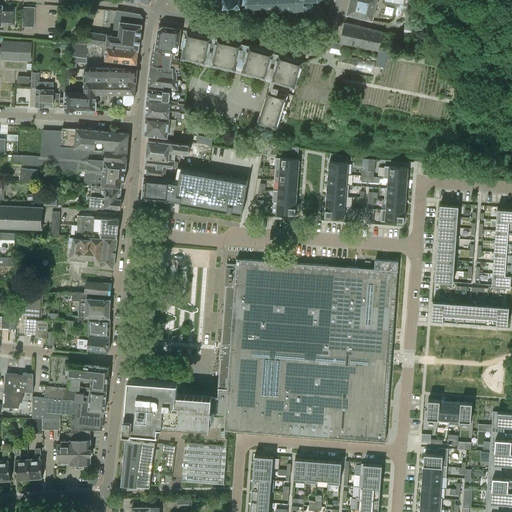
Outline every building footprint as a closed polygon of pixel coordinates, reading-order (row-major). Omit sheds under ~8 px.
[(322,9),(319,7),(320,6),(320,5),(320,3),(320,1),(319,0),(223,0),(224,1),(226,0),(226,2),(228,2),(228,0),(236,0),(236,2),(238,4),(240,4),(241,2),(243,3),(245,1),(246,1),(246,11),(244,13),(245,14),(247,11),(255,11),(255,14),(257,14),(256,11),(264,11),(264,14),(266,13),(266,11),(274,10),(274,13),(276,13),(276,10),(284,10),(284,13),(285,13),(285,16),(284,16),(284,18),(286,18),(286,17),(294,17),(294,18),(295,18),(295,16),(295,12),(295,10),(303,9),(303,12),(305,12),(305,14),(309,13),(309,15),(312,18),(318,18),(322,14),(322,9)] [(377,0),(350,0),(347,14),(372,20),(377,0)] [(384,0),(385,0),(395,3),(400,3),(400,5),(398,4),(395,14),(406,16),(402,36),(413,39),(414,31),(417,16),(419,8),(420,0),(384,0)] [(387,5),(385,12),(392,14),(393,7),(387,5)] [(1,6),(0,23),(14,24),(15,7),(1,6)] [(34,26),(34,7),(22,6),(22,26),(34,26)] [(121,11),(117,10),(116,18),(111,17),(111,16),(74,11),(70,42),(73,42),(88,43),(138,50),(138,49),(139,49),(143,18),(140,14),(121,11)] [(364,27),(345,22),(340,42),(344,43),(379,50),(383,32),(364,27)] [(153,49),(171,52),(179,53),(181,29),(175,29),(175,28),(163,26),(158,30),(156,49),(153,49)] [(209,50),(210,50),(212,41),(211,41),(212,36),(187,30),(186,36),(185,36),(184,45),(182,54),(207,59),(209,50)] [(242,43),(217,37),(216,42),(214,51),(212,60),(237,66),(239,57),(240,57),(242,48),(241,48),(242,43)] [(0,58),(2,59),(31,60),(32,42),(3,40),(2,47),(0,46),(0,58)] [(344,43),(340,42),(333,41),(331,48),(342,50),(344,43)] [(136,63),(137,63),(138,50),(88,43),(73,42),(72,55),(86,57),(87,54),(102,56),(102,52),(106,53),(105,59),(136,63)] [(249,44),(248,50),(247,50),(245,58),(245,59),(243,68),(267,75),(270,66),(271,66),(273,57),(272,57),(274,52),(249,44)] [(150,72),(158,73),(166,74),(166,78),(177,79),(176,75),(181,74),(180,67),(180,66),(179,66),(179,62),(179,58),(166,57),(167,54),(170,54),(171,52),(153,49),(151,64),(150,72)] [(302,66),(303,61),(279,53),(277,59),(277,58),(274,67),(275,67),(272,76),(296,84),(299,75),(300,75),(302,66)] [(373,73),(375,61),(340,54),(338,67),(373,73)] [(86,63),(87,57),(72,56),(71,71),(76,71),(77,63),(78,62),(86,63)] [(71,71),(71,66),(62,65),(60,90),(70,90),(71,71)] [(86,79),(85,87),(97,88),(97,93),(117,93),(117,103),(131,103),(133,101),(134,94),(135,94),(136,80),(137,69),(113,67),(86,67),(86,79)] [(158,73),(150,72),(148,86),(178,90),(177,79),(166,78),(166,74),(158,73)] [(53,93),(54,82),(39,81),(38,88),(36,88),(36,105),(45,105),(45,104),(53,105),(53,99),(59,99),(60,96),(60,93),(53,93)] [(289,91),(274,86),(273,86),(261,124),(277,129),(289,91)] [(60,107),(65,107),(65,108),(96,109),(97,93),(97,88),(85,87),(85,92),(65,90),(65,96),(60,96),(59,99),(59,107),(60,107)] [(179,101),(180,92),(148,87),(147,98),(178,101),(179,101)] [(179,103),(179,101),(178,101),(179,106),(170,105),(171,102),(147,99),(147,107),(180,111),(180,112),(188,113),(188,110),(185,110),(185,106),(186,104),(179,103)] [(502,106),(497,101),(493,105),(499,110),(502,106)] [(146,115),(176,119),(195,121),(195,114),(188,113),(180,112),(180,111),(147,107),(146,115)] [(176,119),(146,115),(146,117),(146,118),(146,121),(146,122),(146,124),(147,124),(147,130),(146,130),(145,134),(147,134),(167,137),(168,134),(174,135),(174,129),(175,130),(176,119)] [(88,128),(88,129),(77,128),(62,127),(62,130),(60,146),(94,148),(95,130),(92,130),(92,128),(88,128)] [(59,156),(60,146),(62,130),(43,129),(41,155),(59,156)] [(95,130),(94,148),(128,151),(129,133),(114,132),(95,130)] [(212,138),(198,136),(197,143),(211,145),(212,138)] [(146,157),(173,160),(175,161),(176,152),(189,154),(190,144),(148,139),(146,157)] [(92,184),(121,187),(122,181),(125,181),(126,172),(127,161),(93,158),(94,148),(60,146),(59,156),(41,155),(12,155),(12,163),(24,164),(37,166),(46,167),(85,171),(84,184),(92,184)] [(94,148),(93,158),(127,161),(128,151),(94,148)] [(173,160),(146,157),(146,164),(172,167),(176,167),(177,162),(173,162),(173,160)] [(276,158),(275,169),(299,171),(300,159),(276,158)] [(348,163),(329,162),(328,173),(347,174),(348,163)] [(172,171),(172,169),(170,168),(170,170),(166,170),(167,167),(172,167),(146,164),(144,176),(165,178),(165,175),(172,175),(172,171)] [(384,166),(384,177),(388,177),(407,179),(408,168),(384,166)] [(37,181),(38,168),(21,167),(20,180),(37,181)] [(275,169),(274,180),(279,180),(298,181),(299,171),(275,169)] [(144,176),(142,197),(168,200),(169,197),(179,199),(179,201),(222,210),(228,180),(180,170),(178,180),(165,178),(144,176)] [(347,174),(328,173),(327,184),(346,185),(347,174)] [(388,177),(388,188),(406,190),(407,179),(388,177)] [(298,181),(279,180),(278,190),(278,191),(297,192),(298,181)] [(121,187),(92,184),(90,205),(121,208),(122,198),(120,198),(122,187),(121,187)] [(327,184),(327,194),(348,196),(349,185),(346,185),(327,184)] [(385,188),(384,199),(387,199),(406,200),(406,190),(388,188),(385,188)] [(274,190),(273,201),(277,201),(296,203),(297,192),(278,191),(274,190)] [(326,205),(345,207),(351,207),(352,197),(348,197),(348,196),(327,194),(326,205)] [(57,197),(45,196),(44,204),(56,205),(57,197)] [(387,199),(386,210),(405,211),(406,200),(387,199)] [(295,214),(296,203),(277,201),(277,202),(276,213),(295,214)] [(0,227),(42,229),(43,206),(0,204),(0,227)] [(345,207),(326,205),(325,216),(344,218),(345,207)] [(458,217),(459,206),(440,205),(439,216),(458,217)] [(381,209),(380,221),(404,222),(405,211),(386,210),(381,209)] [(511,209),(497,209),(496,220),(511,221),(511,209)] [(59,235),(60,211),(52,211),(51,234),(59,235)] [(77,235),(117,238),(120,218),(78,214),(77,235)] [(457,228),(458,217),(439,216),(438,227),(457,228)] [(511,221),(496,220),(495,231),(511,232),(511,221)] [(456,239),(457,228),(438,227),(437,237),(456,239)] [(511,232),(495,231),(495,242),(511,242),(511,232)] [(82,238),(82,237),(81,237),(74,237),(71,258),(86,260),(87,258),(101,259),(100,266),(113,268),(117,238),(90,237),(90,238),(82,238)] [(456,250),(456,239),(437,237),(437,248),(456,250)] [(511,242),(495,242),(494,252),(511,253),(511,242)] [(455,260),(456,250),(437,248),(436,259),(455,260)] [(511,253),(494,252),(493,263),(511,265),(511,263),(511,253)] [(0,264),(14,266),(15,257),(0,256),(0,264)] [(252,431),(270,432),(386,441),(393,333),(398,261),(375,260),(374,268),(250,259),(236,258),(236,264),(227,263),(221,338),(221,344),(218,387),(212,387),(212,386),(212,387),(192,386),(193,381),(182,381),(182,389),(177,389),(178,381),(130,377),(129,377),(125,429),(158,431),(158,424),(209,428),(224,429),(229,429),(234,430),(239,430),(244,430),(247,431),(252,431)] [(454,271),(455,260),(436,259),(435,270),(454,271)] [(493,263),(492,274),(511,275),(511,265),(493,263)] [(453,282),(454,271),(435,270),(434,281),(453,282)] [(492,274),(491,285),(510,287),(511,275),(492,274)] [(110,294),(111,283),(86,281),(85,292),(110,294)] [(80,316),(110,317),(111,299),(110,299),(92,298),(93,293),(74,292),(73,301),(81,301),(80,316)] [(42,295),(19,302),(18,316),(41,318),(42,295)] [(444,302),(433,301),(431,320),(443,321),(444,302)] [(455,303),(444,302),(443,321),(453,322),(455,303)] [(465,304),(455,303),(453,322),(464,323),(465,304)] [(476,305),(465,304),(464,323),(475,324),(476,305)] [(487,305),(476,305),(475,324),(486,324),(487,305)] [(498,306),(487,305),(486,324),(496,325),(498,306)] [(509,307),(498,306),(496,325),(508,326),(509,307)] [(16,317),(8,316),(9,314),(3,314),(2,316),(1,328),(15,329),(16,317)] [(89,333),(110,335),(110,318),(101,318),(101,317),(100,317),(100,318),(95,318),(95,317),(94,317),(94,318),(89,317),(89,333)] [(48,338),(49,320),(36,319),(35,337),(48,338)] [(27,336),(35,337),(36,320),(28,320),(27,336)] [(89,335),(89,339),(78,338),(77,347),(109,351),(110,337),(89,335)] [(79,389),(80,386),(81,378),(92,379),(91,388),(107,389),(109,367),(68,363),(66,376),(74,377),(74,379),(72,379),(71,381),(71,388),(77,389),(79,389)] [(24,372),(24,374),(7,373),(5,392),(4,392),(3,401),(4,402),(5,399),(22,401),(23,390),(33,391),(33,373),(24,372)] [(77,389),(71,388),(65,387),(46,385),(45,397),(33,396),(33,418),(43,418),(49,418),(55,418),(61,418),(61,414),(72,415),(71,432),(82,431),(82,429),(91,429),(101,429),(102,410),(105,410),(106,398),(90,397),(90,394),(88,394),(88,395),(84,395),(84,393),(76,393),(77,389)] [(91,390),(90,394),(90,397),(106,398),(107,389),(91,388),(91,390)] [(437,422),(439,401),(427,400),(426,421),(437,422)] [(449,401),(439,401),(437,422),(448,423),(448,420),(449,401)] [(460,402),(449,401),(448,420),(458,421),(459,421),(460,402)] [(458,424),(470,425),(471,403),(460,402),(459,421),(458,421),(458,424)] [(503,427),(511,427),(511,413),(492,411),(490,432),(503,433),(503,427)] [(91,439),(91,429),(82,429),(82,431),(71,432),(70,432),(70,440),(59,440),(59,463),(91,463),(91,439)] [(511,453),(511,441),(502,440),(503,433),(490,432),(488,452),(511,453)] [(127,439),(123,484),(150,486),(155,444),(143,442),(139,441),(127,439)] [(225,483),(227,444),(185,442),(183,481),(225,483)] [(176,446),(175,446),(164,444),(163,452),(175,453),(176,446)] [(18,446),(15,446),(16,460),(17,479),(30,478),(29,459),(21,459),(20,445),(18,445),(18,446)] [(29,459),(30,478),(43,477),(41,448),(35,448),(36,459),(29,459)] [(3,450),(4,460),(0,460),(0,479),(11,479),(9,450),(3,450)] [(511,453),(488,452),(487,471),(500,472),(500,465),(511,466),(511,453)] [(442,455),(423,454),(422,465),(441,466),(442,455)] [(272,468),(273,456),(254,455),(253,467),(272,468)] [(306,478),(307,459),(295,458),(293,477),(306,478)] [(306,478),(305,483),(317,483),(317,481),(319,460),(307,459),(306,478)] [(319,460),(317,481),(328,482),(330,461),(319,460)] [(328,482),(328,484),(340,485),(342,461),(330,461),(328,482)] [(361,463),(360,475),(381,476),(382,464),(361,463)] [(440,478),(445,478),(446,466),(441,466),(422,465),(421,476),(440,477),(440,478)] [(272,479),(272,468),(253,467),(253,478),(272,479)] [(500,472),(487,471),(486,490),(511,492),(511,479),(499,479),(500,472)] [(360,475),(359,486),(380,488),(381,476),(360,475)] [(439,488),(440,478),(440,477),(421,476),(420,486),(439,488)] [(253,478),(252,489),(271,491),(273,491),(274,480),(272,479),(253,478)] [(359,486),(358,497),(379,499),(380,488),(359,486)] [(438,499),(438,498),(439,488),(420,486),(420,497),(438,499)] [(270,502),(271,491),(252,489),(251,501),(270,502)] [(497,504),(511,505),(511,502),(511,492),(486,490),(484,510),(497,511),(497,504)] [(178,506),(193,506),(192,497),(178,497),(178,506)] [(356,497),(355,509),(359,509),(378,510),(379,499),(358,497),(356,497)] [(441,498),(438,498),(438,499),(420,497),(419,508),(440,510),(441,498)] [(269,511),(270,502),(251,501),(250,511),(269,511)]
